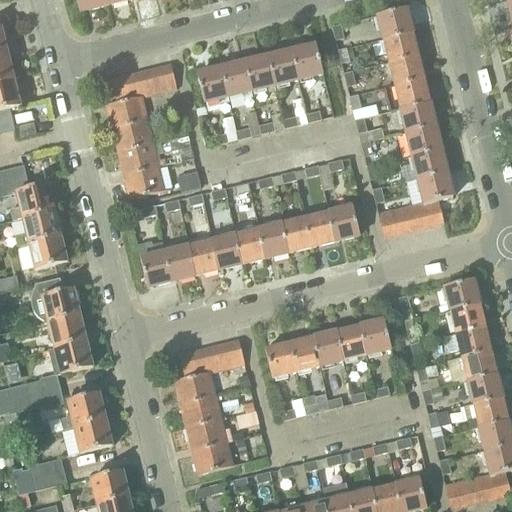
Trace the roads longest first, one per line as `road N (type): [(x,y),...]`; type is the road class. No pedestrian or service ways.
road 1 (residential): [(127,337),(511,244)]
road 2 (residential): [(127,337),(58,63)]
road 3 (residential): [(58,63),(313,0)]
road 4 (unclassified): [(511,236),(453,0)]
road 5 (residential): [(170,511),(127,337)]
